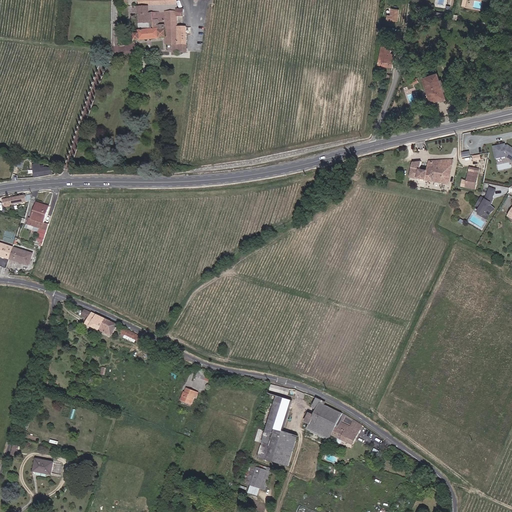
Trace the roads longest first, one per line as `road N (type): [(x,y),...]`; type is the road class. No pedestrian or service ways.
road 1 (residential): [(57,292),(200,360),(337,401),(435,469),(455,511)]
road 2 (secondary): [(371,146),(216,179),(0,189)]
road 3 (residential): [(57,292),(0,475)]
road 4 (residential): [(409,0),(397,70),(371,146)]
road 5 (secondary): [(488,119),(371,146)]
